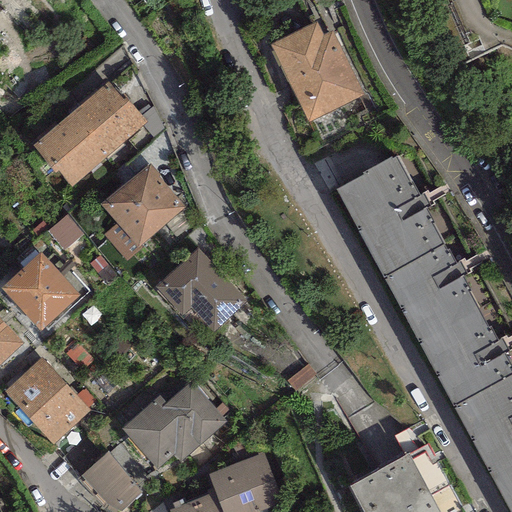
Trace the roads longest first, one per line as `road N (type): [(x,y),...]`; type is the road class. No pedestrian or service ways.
road 1 (residential): [(220,0),(243,57),(489,511)]
road 2 (residential): [(113,0),(138,30),(221,215),(385,443)]
road 3 (unclassified): [(361,0),(511,254)]
